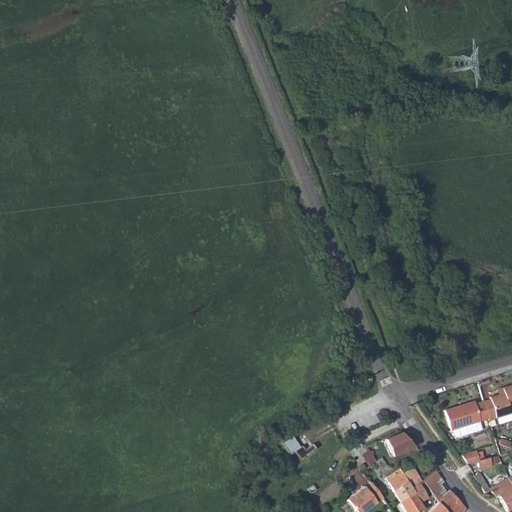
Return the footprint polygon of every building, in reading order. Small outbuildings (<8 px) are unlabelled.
[(490,400),(483,402),(488,419),(491,428),(511,421),(511,417),(509,408),(511,407),(511,386),(503,389),(504,394),(498,396),(489,398),(490,400)] [(443,411),(449,431),(451,431),(453,437),(455,439),(480,431),(478,422),(488,419),(483,402),(475,405),(474,402),(443,411)] [(412,444),(400,430),(385,437),(393,453),(412,444)] [(511,442),(500,437),(499,442),(508,447),(511,442)] [(301,446),(298,442),(292,446),(283,451),(289,462),(298,457),(297,455),(311,446),(309,442),(301,446)] [(473,449),(458,453),(465,465),(477,461),(473,449)] [(479,468),(499,463),(497,454),(477,459),(479,468)] [(378,459),(373,462),(382,475),(389,471),(380,457),(378,459)] [(384,478),(399,502),(415,494),(411,488),(417,484),(408,469),(401,473),(399,470),(388,475),(389,475),(384,478)] [(433,481),(439,476),(434,470),(422,480),(426,487),(433,481)] [(479,474),(474,478),(484,494),(489,490),(479,474)] [(511,474),(489,490),(507,510),(511,507),(511,474)] [(427,497),(432,494),(426,487),(422,480),(418,484),(427,497)] [(439,490),(433,481),(426,487),(432,494),(433,496),(434,497),(437,502),(445,511),(460,511),(464,508),(449,490),(448,490),(443,496),(439,490)] [(383,499),(372,483),(365,488),(365,487),(347,500),(355,511),(364,511),(376,503),(377,504),(383,499)] [(427,497),(418,484),(417,484),(411,488),(415,494),(420,502),(427,497)] [(404,511),(418,511),(424,509),(420,502),(415,494),(399,502),(404,511)] [(445,511),(437,502),(427,511),(445,511)]
